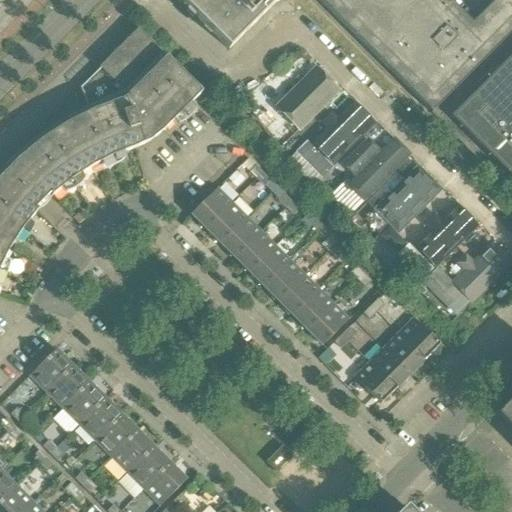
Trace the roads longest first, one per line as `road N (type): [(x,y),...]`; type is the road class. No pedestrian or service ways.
road 1 (residential): [(511,241),(304,35),(291,30),(244,71),(216,71),(145,0)]
road 2 (residential): [(145,223),(401,477)]
road 3 (residential): [(55,304),(264,511)]
road 4 (residential): [(401,477),(511,351)]
road 5 (residential): [(55,304),(57,278),(81,243),(126,213),(145,223)]
road 6 (residential): [(0,86),(86,0)]
